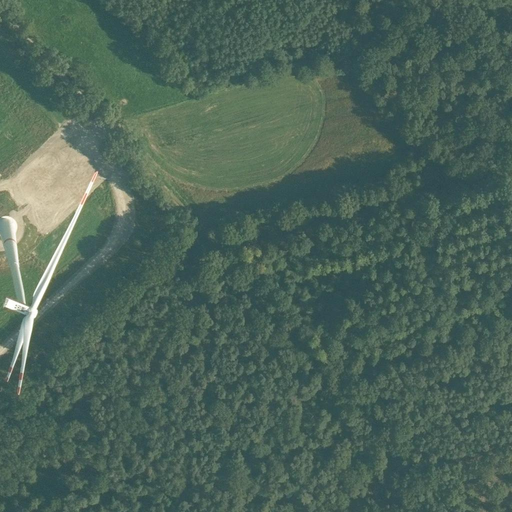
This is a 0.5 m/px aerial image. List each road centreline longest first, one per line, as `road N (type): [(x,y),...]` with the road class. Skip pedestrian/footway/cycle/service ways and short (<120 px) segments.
road 1 (track): [(257,287),(0,10)]
road 2 (track): [(511,160),(211,238)]
road 3 (track): [(257,287),(465,511)]
